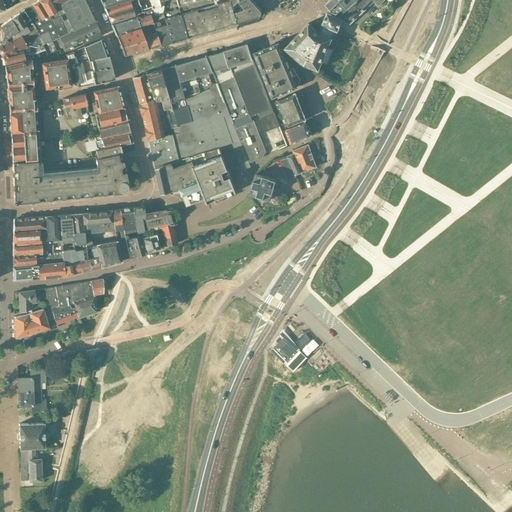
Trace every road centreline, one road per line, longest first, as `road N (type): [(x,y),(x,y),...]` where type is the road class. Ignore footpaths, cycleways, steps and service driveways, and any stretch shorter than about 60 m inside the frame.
road 1 (residential): [(248,227),(166,259),(3,289)]
road 2 (unknown): [(422,213),(355,284),(413,350),(391,380)]
road 3 (residential): [(248,227),(259,232),(323,177),(329,145),(304,70)]
road 4 (residential): [(410,397),(291,288)]
road 5 (secondary): [(194,511),(243,360)]
road 6 (secondary): [(322,235),(405,100)]
road 7 (residential): [(5,363),(7,511)]
